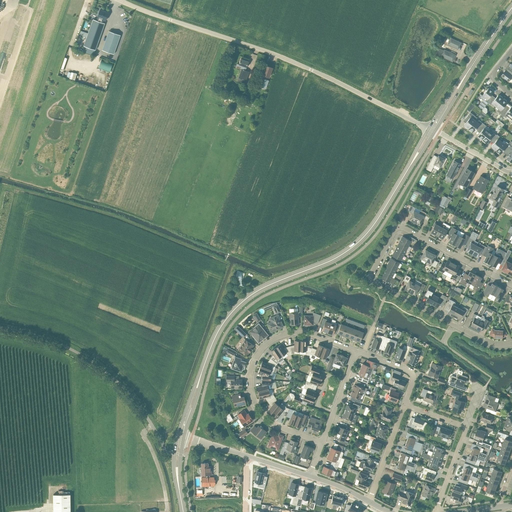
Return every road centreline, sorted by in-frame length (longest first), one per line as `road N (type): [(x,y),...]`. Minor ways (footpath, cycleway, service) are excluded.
road 1 (unclassified): [(431,130),(275,54),(117,0)]
road 2 (residential): [(511,284),(401,227),(371,276),(490,344),(511,343)]
road 3 (secondary): [(431,130),(367,233),(338,257),(247,298),(223,323),(204,363)]
road 4 (residential): [(322,442),(273,424),(256,408),(251,362),(265,343),(287,333),(355,350)]
road 5 (unclassified): [(159,439),(133,398),(96,364),(49,339),(0,327)]
road 6 (secondary): [(511,7),(431,130)]
